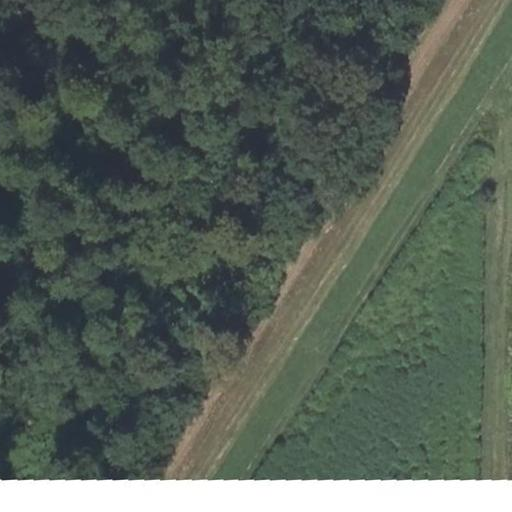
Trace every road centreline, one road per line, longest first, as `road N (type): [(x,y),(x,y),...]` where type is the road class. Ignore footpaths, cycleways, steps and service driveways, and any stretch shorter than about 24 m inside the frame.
road 1 (track): [(493,0),(180,511)]
road 2 (track): [(219,511),(511,71)]
